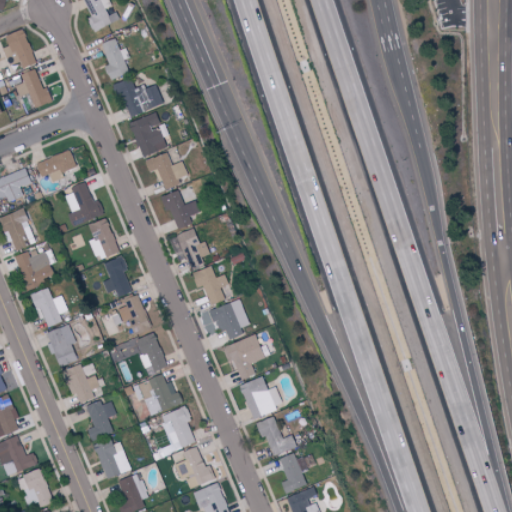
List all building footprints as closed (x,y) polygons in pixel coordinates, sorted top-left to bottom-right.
[(120,20),(115,9),(113,10),(109,0),(81,0),(95,31),(120,20)] [(11,71),(34,66),(25,30),(2,36),(11,71)] [(128,75),(125,60),(130,59),(127,49),(119,50),(116,39),(102,43),(108,66),(104,67),(108,80),(128,75)] [(19,98),(29,95),(33,108),(51,103),(47,88),(42,89),(36,70),(21,74),(23,84),(15,86),(19,98)] [(165,105),(158,84),(137,91),(133,79),(121,83),(132,116),(165,105)] [(129,125),(142,158),(166,149),(158,126),(160,125),(155,115),(129,125)] [(53,184),(65,178),(63,174),(77,168),(69,150),(35,166),(41,179),(49,175),(53,184)] [(180,185),(178,179),(185,177),(181,160),(174,162),(171,153),(145,160),(148,173),(158,170),(164,189),(180,185)] [(0,178),(0,198),(5,197),(8,203),(24,197),(20,188),(31,184),(25,169),(0,178)] [(64,194),(72,213),(67,216),(72,228),(100,216),(86,184),(64,194)] [(193,224),(190,217),(203,212),(199,200),(184,206),(178,191),(159,198),(164,211),(170,209),(177,230),(193,224)] [(16,251),(36,244),(24,209),(0,217),(6,233),(9,232),(16,251)] [(83,228),(96,262),(118,253),(105,219),(83,228)] [(201,258),(209,255),(203,242),(200,243),(194,229),(175,236),(189,270),(203,264),(201,258)] [(53,277),(48,266),(56,263),(50,250),(37,255),(35,250),(16,257),(28,287),(53,277)] [(109,281),(101,285),(105,295),(113,292),(116,299),(132,292),(123,272),(127,270),(121,256),(102,265),(109,281)] [(215,278),(212,269),(192,275),(196,288),(202,286),(208,306),(224,301),(221,289),(228,287),(224,275),(215,278)] [(52,300),(47,288),(31,295),(45,329),(62,322),(59,314),(67,311),(61,297),(52,300)] [(133,336),(151,329),(137,296),(123,302),(125,307),(117,310),(123,324),(127,322),(133,336)] [(202,313),(206,325),(217,321),(221,333),(226,331),(229,340),(242,335),(240,328),(248,325),(240,300),(202,313)] [(56,368),(78,361),(67,326),(45,333),(56,368)] [(166,368),(155,333),(135,340),(145,369),(151,367),(152,373),(166,368)] [(253,375),(250,364),(262,359),(254,336),(225,346),(237,380),(253,375)] [(76,405),(94,398),(91,391),(100,387),(91,364),(81,369),(80,367),(64,373),(76,405)] [(182,404),(173,382),(166,384),(162,375),(132,386),(138,401),(144,399),(151,416),(182,404)] [(274,387),(265,390),(261,377),(239,385),(250,418),(281,407),(274,387)] [(20,429),(7,394),(0,396),(0,421),(1,425),(0,425),(0,436),(0,437),(20,429)] [(110,402),(100,406),(99,401),(85,407),(93,428),(86,431),(90,441),(112,432),(107,419),(115,415),(110,402)] [(194,443),(187,421),(191,420),(187,407),(161,415),(172,451),(194,443)] [(281,439),(273,417),(254,424),(259,439),(265,437),(272,456),(295,447),(290,435),(281,439)] [(34,453),(26,456),(18,435),(0,441),(0,455),(7,476),(39,465),(34,453)] [(119,443),(112,445),(109,439),(92,446),(105,479),(130,470),(119,443)] [(185,489),(208,482),(199,447),(180,453),(181,456),(176,457),(185,489)] [(278,459),(286,481),(280,483),(284,493),(306,486),(300,471),(314,467),(309,455),(295,460),(293,453),(278,459)] [(19,477),(27,506),(50,499),(41,470),(19,477)] [(143,500),(147,498),(139,474),(116,481),(125,511),(137,511),(146,509),(143,500)] [(203,511),(227,511),(216,484),(191,494),(197,510),(202,508),(203,511)] [(318,511),(314,500),(315,500),(311,488),(285,498),(290,511),(318,511)]
